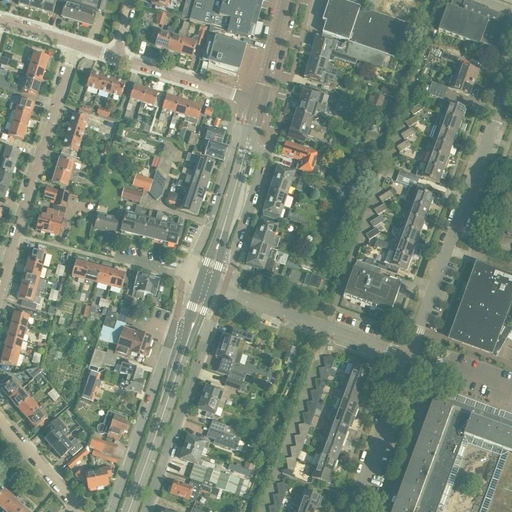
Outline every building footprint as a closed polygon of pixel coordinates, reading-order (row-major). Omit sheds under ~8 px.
[(19,0),(18,5),(30,9),(32,0),(19,0)] [(32,0),(30,9),(41,12),(44,0),(32,0)] [(56,0),(44,0),(41,12),(52,15),(56,1),(56,0)] [(62,18),(77,23),(83,2),(76,0),(63,0),(67,1),(62,18)] [(83,2),(77,23),(91,27),(96,10),(101,12),(104,0),(98,0),(96,6),(83,2)] [(168,0),(152,0),(151,5),(166,9),(168,0)] [(257,0),(194,0),(189,21),(210,26),(208,34),(222,38),(224,30),(228,30),(227,33),(247,38),(257,0)] [(410,25),(375,14),(334,0),(329,0),(322,21),(326,23),(322,34),(398,60),(410,25)] [(463,4),(464,3),(454,0),(452,0),(449,8),(447,7),(447,6),(438,31),(479,46),(480,43),(497,49),(500,42),(499,41),(505,25),(506,25),(508,18),(487,10),(487,12),(463,4)] [(156,25),(162,26),(166,15),(160,13),(156,25)] [(167,51),(179,55),(184,40),(189,24),(184,23),(181,32),(179,31),(177,38),(172,36),(167,51)] [(184,40),(179,55),(192,59),(196,46),(201,48),(204,40),(203,39),(207,28),(201,26),(197,37),(196,37),(193,40),(192,42),(184,40)] [(154,47),(167,51),(172,36),(174,30),(168,28),(166,34),(159,32),(154,30),(151,38),(157,40),(154,47)] [(323,37),(322,37),(321,37),(316,36),(315,40),(314,43),(313,46),(357,61),(368,64),(381,69),(386,56),(368,50),(345,42),(344,46),(330,41),(330,39),(323,37)] [(208,37),(201,60),(216,64),(215,66),(239,73),(242,60),(246,47),(208,37)] [(311,56),(310,58),(327,63),(327,61),(333,63),(334,59),(355,66),(357,61),(313,46),(312,47),(314,47),(313,51),(311,51),(310,55),(311,56)] [(440,59),(454,64),(456,58),(442,53),(440,59)] [(34,54),(30,66),(45,71),(49,59),(34,54)] [(308,65),(307,69),(335,77),(336,72),(330,70),(332,66),(326,64),(327,63),(310,58),(310,60),(308,61),(307,64),(308,65)] [(452,76),(452,77),(472,85),(477,72),(456,65),(454,70),(458,71),(456,78),(452,76)] [(45,71),(30,66),(26,79),(41,83),(45,71)] [(335,77),(307,69),(305,75),(304,76),(303,79),(307,80),(308,79),(312,81),(311,83),(326,87),(328,80),(333,82),(335,77)] [(7,73),(0,71),(0,87),(8,90),(10,83),(4,81),(7,73)] [(86,87),(98,91),(103,77),(91,73),(86,87)] [(98,91),(110,95),(114,80),(103,77),(98,91)] [(472,85),(452,77),(447,89),(468,96),(472,85)] [(26,79),(21,94),(34,98),(35,95),(37,96),(41,83),(26,79)] [(114,80),(110,95),(121,98),(125,84),(114,80)] [(431,83),(429,89),(443,94),(446,88),(431,83)] [(129,100),(142,104),(146,90),(134,86),(129,100)] [(301,97),(300,100),(334,111),(335,107),(317,101),(320,94),(303,88),(300,96),(301,97)] [(443,94),(429,89),(427,95),(441,100),(443,94)] [(146,90),(142,104),(140,108),(144,110),(146,105),(153,107),(158,94),(146,90)] [(371,106),(380,109),(384,98),(374,95),(371,106)] [(162,110),(174,114),(178,100),(166,96),(162,110)] [(9,110),(15,112),(30,117),(34,104),(19,100),(17,106),(11,105),(9,110)] [(174,114),(185,117),(190,104),(178,100),(174,114)] [(296,114),(312,119),(315,109),(333,115),(334,111),(300,100),(299,105),(297,105),(296,110),(297,110),(296,114)] [(190,104),(185,117),(182,128),(186,129),(188,123),(196,126),(202,108),(190,104)] [(420,104),(409,111),(413,116),(424,109),(420,104)] [(449,104),(444,116),(460,122),(460,121),(462,118),(463,118),(465,111),(464,110),(465,109),(449,104)] [(79,111),(90,115),(92,109),(81,105),(79,111)] [(204,115),(211,117),(213,111),(206,109),(204,115)] [(30,117),(15,112),(12,124),(27,129),(30,117)] [(73,114),(69,126),(84,130),(88,119),(73,114)] [(296,114),(292,125),(324,135),(326,130),(310,125),(312,119),(296,114)] [(156,130),(161,132),(164,123),(163,122),(165,116),(160,115),(156,130)] [(416,116),(415,117),(405,123),(408,128),(419,121),(416,116)] [(444,116),(440,129),(455,134),(456,134),(457,130),(458,130),(461,123),(460,123),(460,122),(444,116)] [(139,130),(148,133),(150,127),(140,124),(140,125),(135,123),(134,128),(133,129),(139,130)] [(27,129),(12,124),(8,137),(23,142),(27,129)] [(324,135),(292,125),(291,129),(290,128),(287,136),(305,142),(307,136),(322,141),(324,135)] [(69,126),(66,137),(80,142),(84,130),(69,126)] [(429,139),(435,141),(451,147),(453,142),(454,143),(456,135),(455,135),(455,134),(440,129),(434,127),(429,139)] [(215,160),(223,162),(227,148),(221,145),(224,133),(208,128),(205,141),(206,141),(204,150),(207,151),(205,156),(215,160)] [(412,129),(410,130),(401,135),(404,141),(415,134),(412,129)] [(185,153),(188,154),(191,155),(198,136),(191,134),(185,153)] [(114,142),(121,144),(123,138),(116,136),(114,142)] [(80,142),(66,137),(62,149),(77,153),(80,142)] [(407,141),(406,142),(396,148),(400,153),(411,146),(407,141)] [(435,142),(430,153),(446,159),(448,154),(449,155),(452,148),(451,147),(435,141),(435,142)] [(299,164),(300,164),(299,167),(300,167),(299,171),(316,176),(318,169),(314,168),(319,154),(285,143),(281,155),(300,161),(299,164)] [(0,158),(2,160),(16,164),(19,152),(0,145),(0,158)] [(165,146),(163,151),(170,159),(175,155),(168,147),(165,146)] [(163,151),(161,158),(168,166),(173,162),(170,159),(163,151)] [(430,153),(426,165),(442,171),(444,167),(445,167),(447,160),(446,160),(446,159),(430,153)] [(197,164),(194,173),(209,178),(214,165),(199,160),(199,158),(191,155),(188,154),(186,161),(197,164)] [(368,158),(356,154),(353,162),(365,166),(368,158)] [(0,172),(12,176),(16,164),(2,160),(0,158),(0,172)] [(161,158),(158,165),(166,173),(170,169),(168,166),(161,158)] [(59,159),(55,172),(85,181),(87,175),(78,172),(80,166),(59,159)] [(93,171),(104,175),(105,168),(95,165),(93,171)] [(158,165),(156,172),(163,180),(168,176),(166,173),(158,165)] [(399,171),(397,177),(417,184),(419,178),(421,179),(422,178),(437,184),(438,183),(439,179),(440,180),(443,172),(442,172),(442,171),(426,165),(423,173),(417,170),(415,177),(399,171)] [(275,173),(274,179),(290,184),(294,173),(277,168),(277,169),(276,169),(275,172),(275,173)] [(192,177),(190,185),(205,190),(209,178),(194,173),(183,169),(181,174),(192,177)] [(0,185),(8,188),(12,176),(0,172),(0,185)] [(85,181),(55,172),(52,183),(67,188),(69,182),(75,184),(76,183),(99,190),(100,185),(85,181)] [(156,172),(154,179),(161,187),(166,183),(163,180),(156,172)] [(149,192),(151,186),(153,182),(136,176),(133,186),(143,189),(143,190),(149,192)] [(406,201),(412,204),(428,210),(428,209),(430,205),(431,206),(433,198),(432,198),(433,197),(417,191),(417,190),(415,189),(417,184),(397,177),(395,183),(411,188),(406,201)] [(154,179),(153,182),(151,186),(159,194),(163,190),(161,187),(154,179)] [(271,188),(269,192),(286,197),(290,184),(274,179),(272,184),(271,184),(269,188),(271,188)] [(188,190),(186,198),(201,203),(205,190),(190,185),(179,182),(177,186),(188,190)] [(8,188),(0,185),(0,197),(4,199),(8,188)] [(151,186),(149,192),(149,193),(156,201),(161,197),(159,194),(151,186)] [(43,199),(56,203),(57,191),(46,188),(43,199)] [(121,199),(139,204),(142,194),(124,189),(121,199)] [(53,214),(48,234),(59,237),(61,228),(65,229),(67,222),(63,221),(64,214),(63,214),(65,208),(66,208),(69,194),(59,192),(57,191),(56,203),(54,211),(53,211),(53,214)] [(201,203),(186,198),(169,192),(166,201),(177,204),(178,201),(184,203),(181,211),(197,216),(201,203)] [(268,197),(266,202),(289,209),(292,200),(289,198),(286,197),(269,192),(268,192),(267,196),(268,197)] [(393,197),(389,192),(378,198),(382,204),(393,197)] [(289,209),(266,202),(265,207),(263,207),(262,211),(263,212),(263,213),(279,218),(280,218),(285,220),(289,209)] [(385,204),(384,205),(374,211),(377,216),(388,209),(385,204)] [(412,204),(408,216),(423,222),(424,221),(425,217),(426,218),(429,211),(428,210),(412,204)] [(121,232),(132,235),(139,208),(136,208),(133,217),(125,215),(121,232)] [(132,235),(143,238),(147,221),(139,219),(142,209),(139,208),(132,235)] [(36,231),(48,234),(53,214),(53,211),(47,210),(46,216),(40,215),(36,231)] [(143,238),(153,241),(160,214),(157,213),(155,223),(147,221),(143,238)] [(153,241),(164,243),(168,226),(160,224),(163,214),(160,214),(153,241)] [(98,215),(95,230),(114,235),(118,220),(98,215)] [(329,222),(343,227),(345,221),(331,216),(329,222)] [(381,216),(379,217),(370,223),(373,228),(384,222),(381,216)] [(408,216),(403,228),(419,234),(421,230),(422,230),(424,223),(423,223),(423,222),(408,216)] [(164,243),(175,246),(182,219),(179,218),(176,228),(168,226),(164,243)] [(288,225),(303,230),(305,223),(290,218),(288,225)] [(259,226),(257,231),(277,238),(271,236),(275,225),(261,221),(260,222),(259,222),(258,225),(259,226)] [(403,228),(399,241),(414,247),(415,246),(416,242),(417,242),(420,235),(419,235),(419,234),(403,228)] [(365,235),(368,239),(369,241),(380,234),(376,229),(365,235)] [(254,235),(252,243),(268,248),(268,246),(274,248),(277,238),(257,231),(256,236),(254,235)] [(282,234),(280,239),(292,243),(293,238),(282,234)] [(399,241),(394,254),(410,259),(410,258),(412,254),(413,255),(415,248),(414,247),(399,241)] [(251,250),(249,255),(266,260),(273,262),(273,263),(281,265),(285,266),(287,260),(274,256),(276,251),(268,249),(268,248),(252,243),(250,249),(251,250)] [(31,250),(27,263),(43,267),(46,254),(31,250)] [(365,262),(364,264),(372,266),(371,267),(381,271),(381,270),(396,275),(399,269),(405,271),(406,271),(407,267),(408,267),(411,260),(410,260),(410,259),(394,254),(388,252),(383,264),(374,261),(373,261),(373,260),(371,260),(368,259),(365,262)] [(249,255),(248,259),(246,260),(245,263),(246,264),(246,265),(259,269),(257,275),(268,279),(274,263),(273,263),(273,262),(266,260),(249,255)] [(372,266),(364,264),(356,261),(354,268),(342,298),(380,312),(389,316),(400,285),(379,277),(381,271),(371,267),(372,266)] [(71,277),(85,281),(89,265),(75,262),(71,277)] [(27,263),(24,275),(40,279),(43,267),(27,263)] [(88,282),(97,284),(101,269),(89,265),(85,281),(84,285),(87,285),(88,282)] [(511,336),(511,327),(504,324),(511,301),(511,281),(493,275),(494,273),(495,272),(477,266),(477,267),(479,267),(478,270),(477,270),(474,277),(475,277),(452,340),(493,355),(493,354),(496,355),(497,353),(496,353),(498,350),(500,347),(502,348),(507,339),(506,339),(508,335),(511,338),(511,336)] [(97,284),(109,287),(113,272),(101,269),(97,284)] [(113,272),(109,287),(121,291),(125,275),(113,272)] [(270,273),(269,278),(280,282),(281,277),(270,273)] [(145,294),(149,277),(137,274),(131,297),(143,300),(145,294)] [(24,275),(21,287),(36,292),(40,279),(24,275)] [(309,286),(318,289),(321,279),(312,276),(309,286)] [(159,280),(149,277),(145,294),(155,296),(159,280)] [(36,292),(21,287),(17,300),(22,301),(20,307),(35,311),(37,305),(39,306),(41,299),(39,298),(40,293),(36,292)] [(103,308),(103,310),(102,311),(101,315),(106,316),(107,313),(108,312),(111,313),(112,309),(108,308),(108,309),(103,308)] [(14,313),(10,326),(25,330),(30,331),(31,326),(27,325),(29,317),(32,318),(32,317),(39,318),(40,315),(20,309),(18,314),(14,313)] [(118,321),(132,325),(135,314),(122,309),(118,321)] [(106,316),(98,340),(118,346),(116,353),(115,356),(117,356),(142,364),(144,358),(145,359),(146,358),(147,358),(150,350),(148,350),(152,339),(137,334),(124,330),(125,325),(117,322),(119,316),(111,313),(108,312),(107,313),(106,316)] [(10,326),(7,338),(22,342),(25,330),(10,326)] [(221,341),(220,346),(242,353),(245,343),(252,345),(255,336),(232,328),(229,337),(223,335),(223,336),(221,337),(220,340),(221,341)] [(7,338),(4,351),(19,355),(22,342),(7,338)] [(242,353),(220,346),(218,352),(216,352),(215,355),(216,357),(216,358),(221,360),(217,372),(228,376),(232,364),(238,365),(242,354),(242,353)] [(297,349),(288,346),(286,353),(294,356),(297,349)] [(19,355),(4,351),(0,363),(16,367),(19,355)] [(103,365),(106,357),(105,357),(106,354),(95,351),(90,366),(99,369),(100,366),(102,367),(103,365)] [(107,355),(106,357),(103,365),(114,368),(117,356),(115,356),(115,357),(107,355)] [(323,358),(324,368),(330,370),(334,359),(328,357),(323,358)] [(119,374),(123,376),(140,380),(142,371),(122,365),(119,374)] [(353,366),(349,377),(365,383),(369,371),(353,366)] [(319,369),(320,380),(326,382),(330,370),(324,368),(319,369)] [(30,375),(34,379),(39,374),(36,371),(30,375)] [(101,383),(97,381),(99,375),(88,371),(79,398),(92,403),(97,388),(99,389),(101,383)] [(232,372),(230,379),(242,383),(244,376),(232,372)] [(39,374),(34,379),(37,383),(42,378),(39,374)] [(124,390),(140,394),(142,388),(143,387),(144,385),(143,383),(144,381),(140,380),(123,376),(120,388),(124,389),(124,390)] [(349,377),(345,388),(361,394),(365,383),(349,377)] [(224,386),(239,392),(242,384),(227,379),(224,386)] [(1,390),(10,400),(21,390),(13,380),(1,390)] [(314,381),(316,391),(322,393),(326,382),(320,380),(314,381)] [(223,392),(224,389),(211,384),(210,388),(206,386),(206,388),(204,388),(203,391),(204,393),(202,397),(224,405),(226,401),(220,399),(223,392)] [(345,388),(341,399),(357,405),(361,394),(345,388)] [(10,400),(18,410),(30,399),(21,390),(10,400)] [(47,395),(50,398),(56,394),(53,390),(47,395)] [(310,392),(312,402),(318,404),(322,393),(316,391),(310,392)] [(56,394),(50,398),(54,402),(59,397),(56,394)] [(224,405),(202,397),(200,403),(199,403),(198,406),(198,408),(198,409),(206,412),(205,415),(207,416),(207,417),(207,419),(213,421),(217,409),(222,411),(224,405)] [(511,511),(511,429),(509,428),(500,425),(497,418),(446,399),(446,401),(436,398),(434,403),(432,402),(391,511),(511,511)] [(18,410),(26,420),(38,409),(30,399),(18,410)] [(341,399),(336,411),(355,417),(357,410),(355,409),(357,405),(341,399)] [(306,403),(308,413),(314,415),(318,404),(312,402),(306,403)] [(38,409),(26,420),(35,429),(47,419),(38,409)] [(332,422),(348,428),(350,425),(352,425),(355,417),(336,411),(332,422)] [(108,435),(107,437),(118,441),(122,432),(127,434),(130,424),(125,422),(127,419),(108,412),(103,426),(102,426),(101,426),(100,426),(99,426),(99,427),(98,427),(97,428),(97,429),(97,430),(97,431),(98,432),(98,433),(99,434),(100,434),(101,435),(102,435),(103,434),(104,434),(108,435)] [(302,414),(304,425),(310,427),(314,415),(308,413),(302,414)] [(45,441),(53,450),(65,439),(67,438),(62,432),(65,428),(57,419),(44,431),(49,437),(45,441)] [(75,422),(79,427),(83,424),(79,419),(75,422)] [(210,428),(215,430),(236,438),(239,432),(221,426),(212,422),(210,428)] [(332,422),(328,433),(344,439),(348,428),(332,422)] [(83,424),(79,427),(84,432),(88,429),(83,424)] [(298,426),(300,436),(306,438),(310,427),(304,425),(298,426)] [(214,444),(225,448),(229,436),(210,429),(208,435),(216,438),(214,444)] [(328,433),(324,444),(340,450),(344,439),(328,433)] [(294,437),(296,447),(302,449),(306,438),(300,436),(294,437)] [(185,447),(184,449),(201,455),(203,448),(207,450),(210,442),(200,439),(199,441),(188,437),(186,442),(185,443),(184,446),(185,447)] [(65,439),(53,450),(61,459),(68,452),(72,457),(82,448),(75,440),(69,444),(65,439)] [(93,450),(94,450),(113,457),(117,447),(105,443),(104,447),(95,444),(93,450)] [(324,444),(320,456),(336,462),(340,450),(324,444)] [(290,448),(291,458),(298,461),(302,449),(296,447),(290,448)] [(66,465),(70,470),(88,454),(84,449),(66,465)] [(201,455),(184,449),(184,450),(182,451),(181,454),(182,455),(180,460),(196,466),(201,467),(203,462),(199,460),(201,455)] [(113,457),(94,450),(92,456),(116,464),(118,458),(113,457)] [(320,456),(316,467),(332,473),(336,462),(320,456)] [(298,461),(291,458),(286,459),(287,470),(293,472),(298,461)] [(244,467),(253,471),(256,462),(247,459),(244,467)] [(229,471),(227,476),(248,483),(245,493),(250,494),(257,474),(252,472),(252,473),(229,465),(227,470),(229,471)] [(248,483),(227,476),(201,467),(196,466),(191,480),(243,498),(245,493),(248,483)] [(103,471),(95,473),(98,489),(108,487),(106,478),(111,477),(109,467),(102,469),(103,471)] [(332,473),(316,467),(311,479),(328,485),(332,473)] [(98,489),(95,473),(84,475),(81,471),(75,476),(81,482),(86,481),(88,490),(98,489)] [(169,493),(170,493),(170,494),(195,502),(199,491),(174,482),(172,487),(171,487),(170,487),(169,488),(168,488),(168,489),(168,490),(168,491),(168,492),(169,492),(169,493)] [(276,485),(278,495),(284,497),(288,486),(282,484),(276,485)] [(0,508),(4,511),(15,500),(4,491),(0,495),(0,508)] [(296,496),(294,501),(316,509),(317,505),(320,506),(322,498),(320,498),(320,497),(304,491),(302,498),(296,496)] [(272,496),(274,506),(280,509),(284,497),(278,495),(272,496)] [(4,511),(20,511),(24,508),(15,500),(4,511)] [(298,508),(296,511),(314,511),(316,509),(294,501),(292,506),(298,508)]
